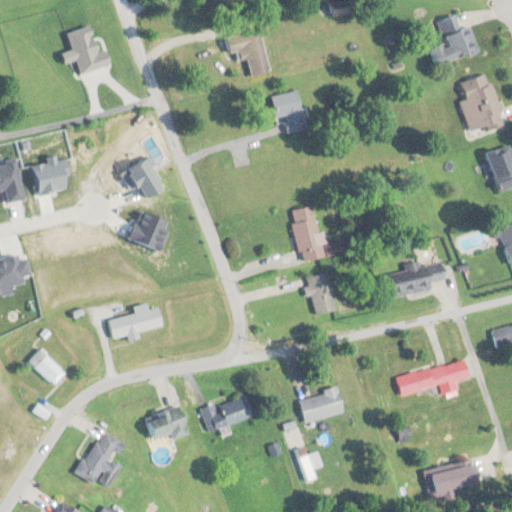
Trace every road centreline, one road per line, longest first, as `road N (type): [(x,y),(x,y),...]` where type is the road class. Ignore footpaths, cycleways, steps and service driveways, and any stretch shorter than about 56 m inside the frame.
road 1 (residential): [(118,0),(233,304),(235,341),(227,356)]
road 2 (residential): [(227,356),(92,388),(68,408),(0,511)]
road 3 (residential): [(511,296),(227,356)]
road 4 (residential): [(455,311),(504,461)]
